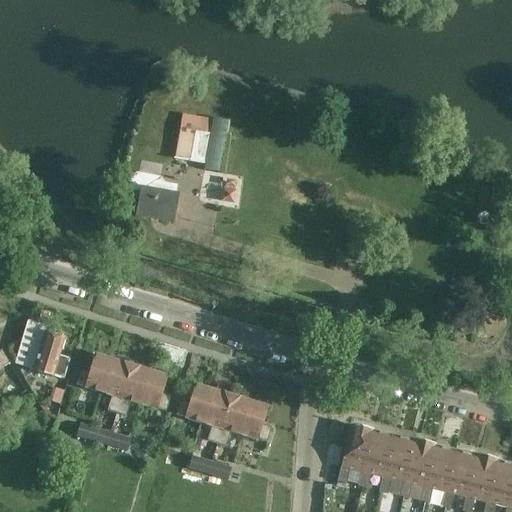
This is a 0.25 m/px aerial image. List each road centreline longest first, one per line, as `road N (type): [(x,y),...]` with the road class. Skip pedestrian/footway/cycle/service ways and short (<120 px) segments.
road 1 (residential): [(314,354),(0,251)]
road 2 (residential): [(511,407),(314,354)]
road 3 (residential): [(305,511),(314,354)]
